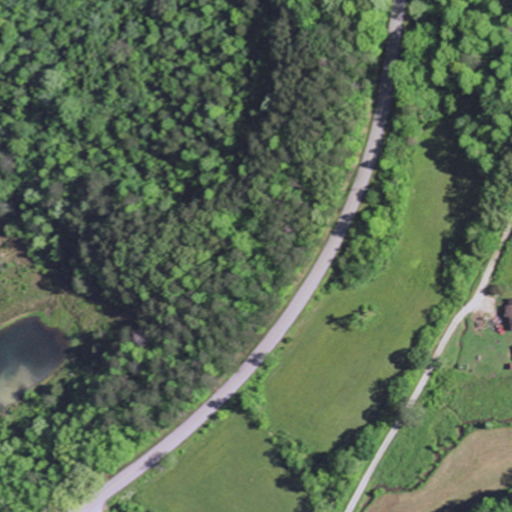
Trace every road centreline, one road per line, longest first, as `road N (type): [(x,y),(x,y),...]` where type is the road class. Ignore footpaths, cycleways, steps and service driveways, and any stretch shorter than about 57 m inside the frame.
road 1 (secondary): [(77,511),(211,406),(311,281),(370,156),(398,0)]
road 2 (residential): [(79,511),(377,458),(511,218)]
